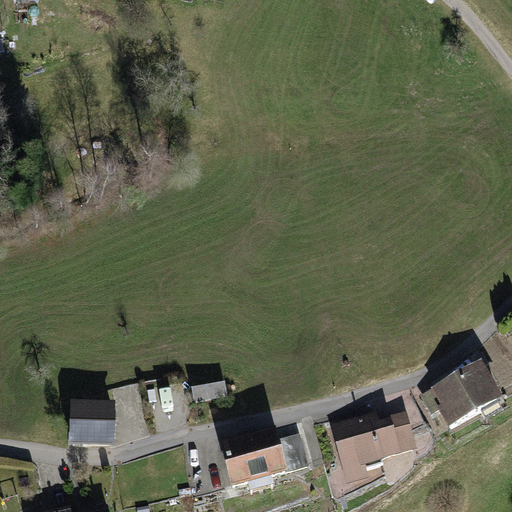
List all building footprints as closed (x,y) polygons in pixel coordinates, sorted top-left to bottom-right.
[(481,359),(419,394),(431,415),(441,410),(449,424),(501,395),(481,359)] [(225,384),(191,391),(194,405),(227,399),(225,384)] [(116,405),(72,403),(70,448),(114,450),(116,405)] [(376,411),(329,424),(346,486),(370,479),(366,462),(401,452),(391,416),(379,419),(376,411)] [(407,411),(391,416),(401,452),(418,448),(407,411)] [(276,427),(220,442),(232,483),(248,479),(251,490),(274,483),(271,474),(288,469),(279,439),(276,427)] [(300,434),(279,439),(288,469),(308,463),(300,434)]
